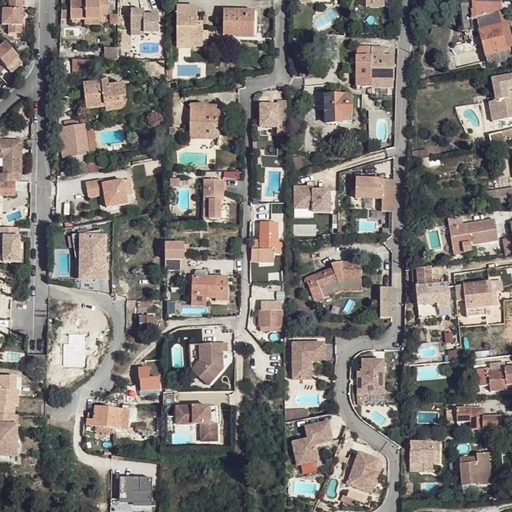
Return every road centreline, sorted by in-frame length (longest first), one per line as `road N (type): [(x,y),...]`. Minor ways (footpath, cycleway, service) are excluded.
road 1 (residential): [(407,0),(398,324),(383,342),(350,351),(342,367),(347,415),(395,460),(391,511)]
road 2 (residential): [(171,325),(242,320),(248,100),(279,76),(282,0)]
road 3 (residential): [(38,348),(45,69)]
